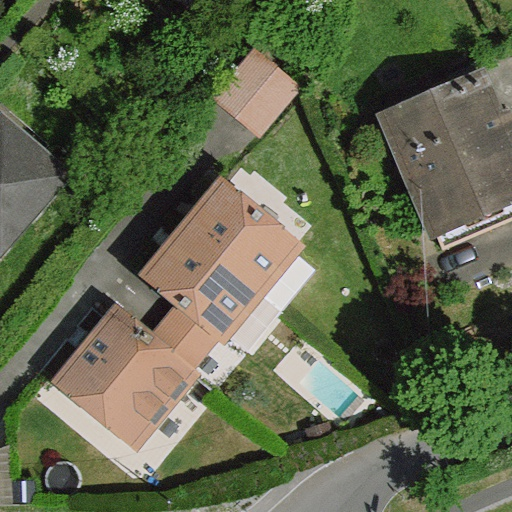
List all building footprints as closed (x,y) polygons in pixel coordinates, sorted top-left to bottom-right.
[(189,0),(201,10),(210,0),(189,0)] [(264,53),(222,102),(264,138),(306,90),(264,53)] [(511,131),(490,80),(388,123),(444,253),(511,224),(511,131)] [(0,266),(78,179),(8,117),(0,125),(0,266)] [(131,311),(65,387),(147,457),(210,385),(199,375),(227,344),(241,356),(325,258),(238,183),(149,285),(183,315),(163,338),(131,311)]
